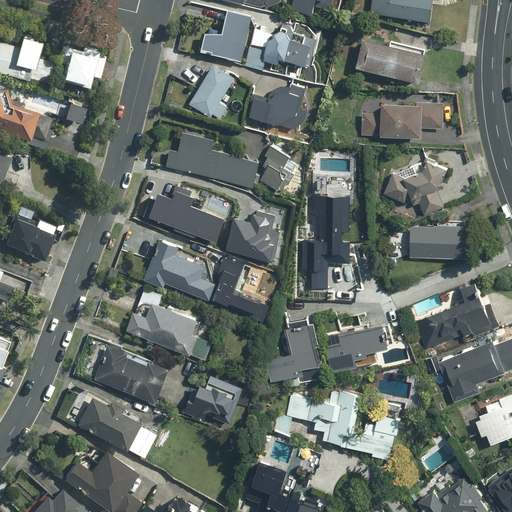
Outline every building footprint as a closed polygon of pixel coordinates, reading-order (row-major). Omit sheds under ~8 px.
[(337,0),(297,0),(296,5),(319,11),(321,0),(331,0),(337,2),(337,0)] [(430,0),(375,0),(374,8),(387,10),(387,13),(428,19),(430,0)] [(227,31),(209,27),(204,46),(246,56),(257,8),(234,3),(227,31)] [(252,43),(247,62),(265,68),(268,58),(281,61),(283,55),(311,63),(320,34),(309,31),(307,38),(295,35),(290,26),(285,25),(274,30),(276,33),(269,36),(266,46),(252,43)] [(48,35),(28,31),(26,42),(0,36),(0,67),(53,80),(58,61),(43,57),(48,35)] [(433,48),(369,34),(362,62),(426,76),(433,48)] [(103,46),(88,43),(87,48),(66,44),(63,60),(70,61),(67,77),(95,83),(98,67),(105,68),(109,52),(102,51),(103,46)] [(232,103),(224,98),(239,73),(218,60),(193,100),(214,113),(217,109),(225,114),(232,103)] [(255,111),(289,117),(301,110),(308,83),(289,81),(277,87),(270,95),(258,93),(255,111)] [(37,135),(37,133),(49,137),(56,115),(43,111),(44,108),(15,99),(11,84),(0,87),(0,124),(0,125),(37,135)] [(365,128),(386,128),(386,131),(427,132),(427,124),(447,124),(447,100),(387,98),(386,111),(366,110),(365,128)] [(219,135),(186,128),(182,148),(173,146),(169,164),(259,183),(265,155),(217,145),(219,135)] [(270,165),(265,174),(285,186),(294,169),(286,164),(293,151),(272,139),(265,151),(271,154),(266,162),(270,165)] [(20,174),(9,170),(15,153),(0,147),(0,186),(4,187),(5,184),(15,187),(20,174)] [(453,164),(432,155),(413,175),(395,171),(391,188),(398,204),(420,194),(428,211),(448,203),(440,186),(453,164)] [(152,192),(144,216),(217,241),(227,212),(192,200),(196,188),(177,182),(173,192),(162,188),(160,195),(152,192)] [(356,257),(356,244),(348,244),(349,213),(341,213),(342,197),(319,196),(318,213),(317,213),(316,235),(310,235),(309,286),(331,286),(331,257),(356,257)] [(234,212),(225,246),(275,258),(284,226),(274,223),(277,210),(257,205),(254,217),(234,212)] [(59,229),(44,224),(45,220),(17,210),(6,241),(34,251),(34,250),(49,255),(59,229)] [(475,223),(415,221),(414,254),(474,256),(475,223)] [(220,280),(205,275),(209,264),(180,252),(183,242),(168,237),(164,247),(162,246),(157,257),(155,257),(147,278),(166,285),(167,280),(213,297),(220,280)] [(259,266),(236,257),(227,280),(250,289),(259,266)] [(0,294),(12,298),(17,285),(4,280),(5,277),(4,277),(7,266),(0,263),(0,294)] [(494,300),(491,301),(481,277),(466,283),(472,296),(418,318),(430,347),(474,328),(476,333),(503,322),(494,300)] [(217,340),(202,334),(203,331),(198,329),(204,314),(158,297),(153,312),(139,307),(132,326),(194,349),(193,351),(210,357),(217,340)] [(298,351),(270,357),(275,378),(309,371),(307,362),(330,357),(321,316),(291,322),(298,351)] [(348,339),(330,344),(337,368),(364,361),(362,353),(375,350),(374,346),(396,341),(390,316),(345,328),(348,339)] [(0,361),(2,358),(8,360),(16,337),(0,331),(0,361)] [(458,398),(485,387),(481,378),(511,366),(511,337),(501,342),(498,336),(442,358),(458,398)] [(111,340),(99,377),(162,398),(175,361),(111,340)] [(211,416),(212,413),(234,421),(248,384),(215,373),(212,381),(207,379),(204,389),(194,385),(186,408),(211,416)] [(396,453),(401,427),(404,428),(406,415),(383,411),(380,430),(361,427),(365,405),(368,388),(345,384),(344,389),(336,388),(334,399),(294,392),(291,413),(321,418),(319,426),(330,427),(327,439),(376,448),(376,450),(396,453)] [(484,411),(486,415),(481,417),(486,432),(492,430),(495,440),(511,433),(511,389),(507,392),(511,402),(484,411)] [(113,397),(111,402),(94,393),(81,420),(131,444),(144,417),(124,408),(126,403),(113,397)] [(80,457),(67,476),(120,511),(134,511),(144,499),(128,488),(143,466),(112,445),(96,468),(80,457)] [(254,495),(267,499),(264,508),(280,511),(300,511),(306,492),(282,486),(288,466),(263,460),(254,495)] [(511,511),(511,468),(511,467),(491,483),(494,486),(493,487),(511,511)] [(486,511),(493,507),(468,473),(445,490),(440,484),(423,497),(428,503),(424,506),(428,511),(486,511)] [(93,511),(96,509),(65,483),(55,495),(51,491),(32,511),(93,511)] [(209,511),(208,505),(198,507),(189,503),(193,496),(180,489),(168,511),(148,502),(142,511),(209,511)]
